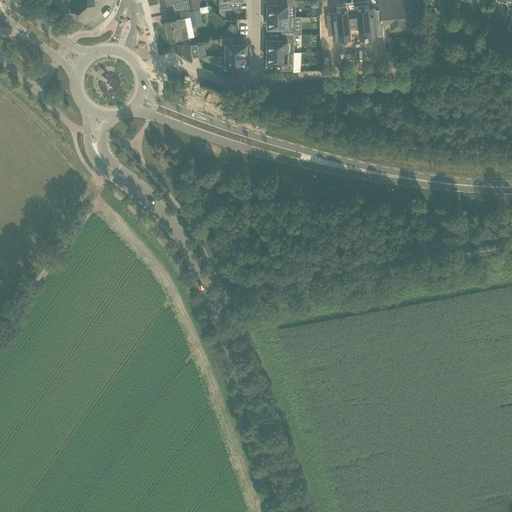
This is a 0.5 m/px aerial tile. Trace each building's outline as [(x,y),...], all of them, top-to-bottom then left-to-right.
[(90,0),(84,0),(72,12),(79,20),(95,5),(90,0)] [(160,0),(161,3),(171,1),(173,1),(174,9),(190,6),(190,9),(200,7),(198,0),(197,0),(192,1),(191,0),(160,0)] [(294,4),(294,0),(281,0),(282,4),(268,4),(268,7),(267,7),(267,14),(268,14),(268,16),(294,16),(296,16),(296,4),(294,4)] [(378,0),(380,9),(381,9),(381,11),(383,24),(390,24),(391,30),(407,28),(406,22),(413,22),(413,20),(420,20),(418,0),(378,0)] [(511,0),(502,0),(506,1),(506,2),(508,7),(507,13),(511,14),(511,0)] [(358,11),(352,12),(354,27),(354,28),(359,27),(360,34),(365,34),(366,36),(366,37),(368,37),(368,36),(372,35),(372,36),(375,36),(375,35),(376,35),(376,29),(382,28),(383,34),(384,34),(383,24),(381,11),(374,12),(374,7),(368,7),(358,8),(358,11)] [(200,8),(189,10),(190,16),(192,27),(203,25),(200,8)] [(332,16),(327,16),(328,33),(334,33),(334,35),(334,39),(335,39),(339,39),(339,38),(350,37),(349,28),(354,28),(354,27),(352,12),(348,12),(348,9),(337,10),(332,11),(332,14),(332,16)] [(281,34),(294,34),(294,16),(268,16),(268,18),(267,18),(267,25),(268,25),(268,28),(281,28),(281,34)] [(175,19),(165,21),(168,36),(175,35),(176,40),(189,38),(187,28),(185,18),(181,18),(177,19),(175,19)] [(228,26),(227,31),(228,36),(237,34),(237,32),(238,28),(237,27),(231,23),(228,26)] [(267,42),(267,49),(267,51),(294,52),(294,40),(294,34),(281,34),(281,40),(268,39),(268,42),(267,42)] [(233,37),(220,38),(220,44),(226,44),(226,56),(246,56),(246,54),(247,54),(247,47),(247,44),(233,44),(233,37)] [(433,38),(431,46),(439,47),(441,40),(433,38)] [(454,45),(445,41),(441,49),(450,53),(454,45)] [(199,56),(197,43),(190,45),(192,57),(199,56)] [(266,53),(266,60),(267,60),(267,63),(281,63),(281,70),(293,70),(294,63),(301,64),(301,52),(294,52),(267,51),(267,53),(266,53)] [(246,56),(226,56),(226,67),(231,67),(232,67),(246,68),(246,65),(247,65),(247,58),(246,58),(246,56)]
